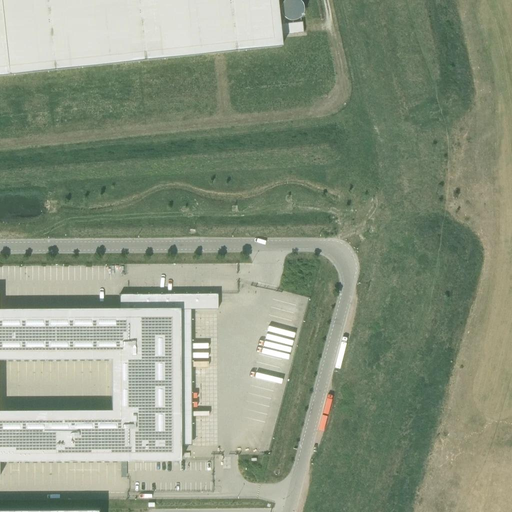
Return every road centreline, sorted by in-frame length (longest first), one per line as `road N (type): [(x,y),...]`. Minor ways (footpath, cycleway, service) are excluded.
road 1 (unclassified): [(289,511),(348,289),(344,258),(316,245),(0,247)]
road 2 (unknown): [(0,491),(229,489)]
